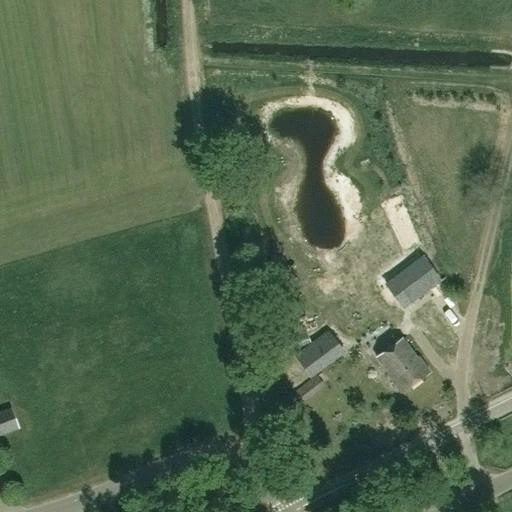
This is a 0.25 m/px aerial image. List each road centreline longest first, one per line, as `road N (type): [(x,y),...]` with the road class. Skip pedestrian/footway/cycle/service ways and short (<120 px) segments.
road 1 (track): [(185,0),(203,172),(249,410),(238,457)]
road 2 (unclassified): [(52,511),(173,465),(225,454),(267,480),(286,511)]
